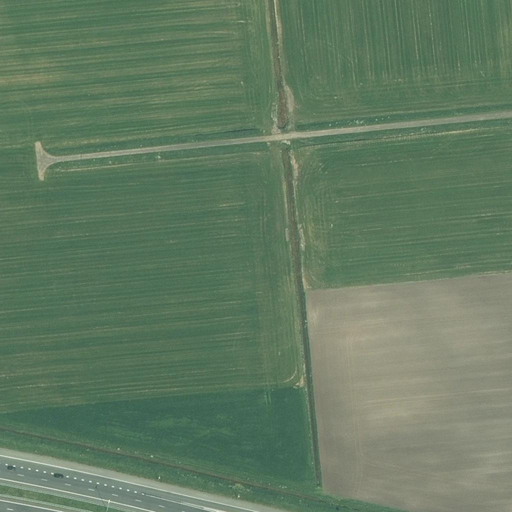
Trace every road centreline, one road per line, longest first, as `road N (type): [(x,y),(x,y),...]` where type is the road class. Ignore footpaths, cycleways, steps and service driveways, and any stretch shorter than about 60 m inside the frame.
road 1 (unclassified): [(41,161),(511,115)]
road 2 (motorway): [(142,503),(0,472)]
